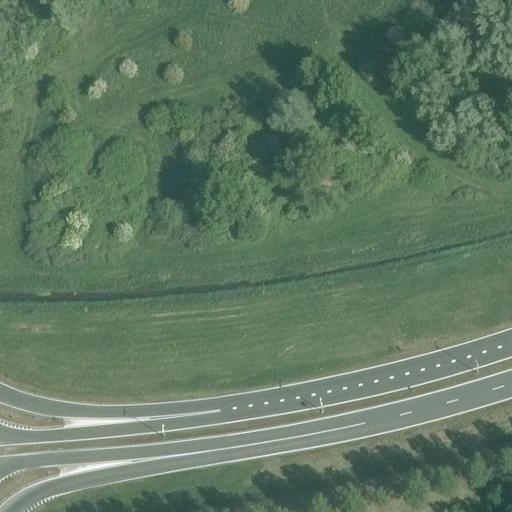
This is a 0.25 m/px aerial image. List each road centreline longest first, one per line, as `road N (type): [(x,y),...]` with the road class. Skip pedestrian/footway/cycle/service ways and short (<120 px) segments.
road 1 (trunk): [(185,453),(358,425),(511,383)]
road 2 (trunk): [(511,344),(390,379),(234,409)]
road 3 (trunk): [(234,409),(139,428),(0,435)]
road 4 (trunk): [(234,409),(80,412),(0,394)]
road 5 (trunk): [(8,511),(45,490),(185,453)]
road 6 (trunk): [(0,467),(185,453)]
